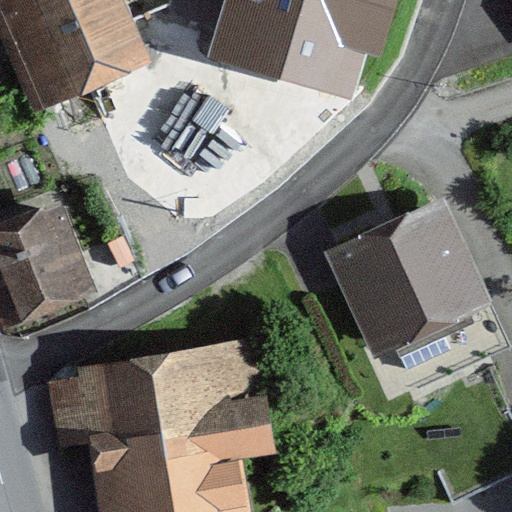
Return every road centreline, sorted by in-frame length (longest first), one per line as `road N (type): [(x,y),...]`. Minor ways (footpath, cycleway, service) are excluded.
road 1 (unclassified): [(0,377),(227,251),(312,187),(391,104)]
road 2 (residential): [(511,300),(426,124)]
